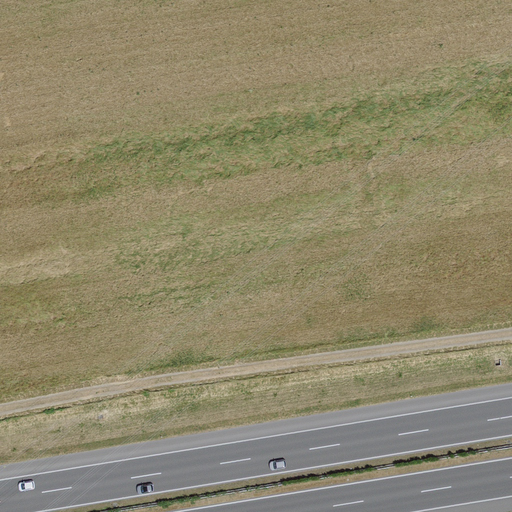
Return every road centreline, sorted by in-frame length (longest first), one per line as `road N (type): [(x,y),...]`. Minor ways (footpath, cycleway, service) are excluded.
road 1 (motorway): [(511,416),(0,499)]
road 2 (track): [(511,334),(104,386),(0,407)]
road 3 (motorway): [(297,511),(511,477)]
